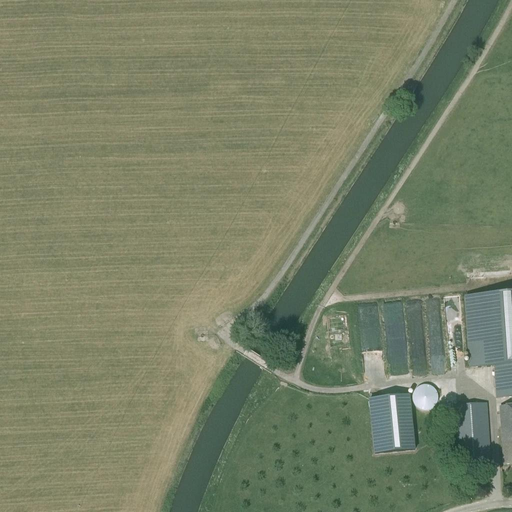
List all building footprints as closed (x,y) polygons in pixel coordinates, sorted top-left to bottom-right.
[(511,294),(466,298),(471,369),(494,367),(496,399),(511,398),(511,294)] [(436,399),(436,397),(436,394),(435,392),(434,390),(433,388),(431,387),(428,385),(426,385),(424,385),(421,385),(419,386),(417,387),(415,389),(413,391),(412,393),(412,395),(412,398),(412,400),(413,403),(415,405),(416,406),(418,408),(421,409),(423,409),(426,409),(428,408),(430,407),(432,406),(434,404),(435,402),(436,399)] [(414,451),(409,397),(369,401),(374,455),(414,451)] [(453,415),(452,403),(441,404),(442,416),(453,415)] [(486,404),(454,406),(458,462),(490,460),(486,404)] [(511,406),(500,407),(504,465),(511,464),(511,406)]
